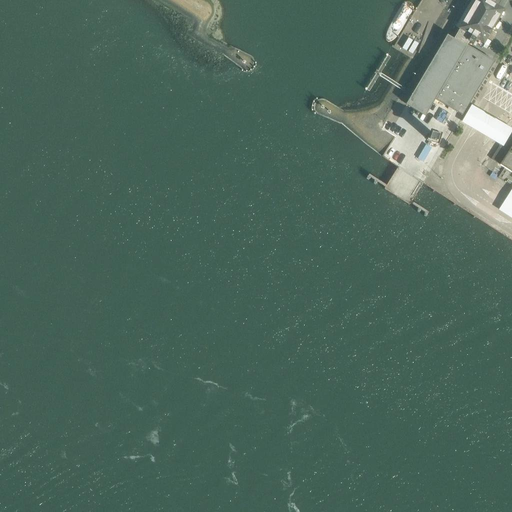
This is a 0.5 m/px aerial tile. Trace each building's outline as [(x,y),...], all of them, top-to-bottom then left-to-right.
[(425,117),(435,100),(462,116),(467,108),(494,62),(467,46),(469,43),(473,45),(476,40),(484,45),(504,10),(493,4),(495,0),(508,0),(511,2),(511,0),(475,0),(458,29),(459,30),(453,40),(447,36),(406,106),(425,117)] [(490,118),(481,114),(480,117),(474,126),(472,129),(481,134),(492,141),(504,147),(511,133),(511,131),(502,125),(490,118)] [(427,144),(439,147),(443,135),(431,132),(427,144)] [(511,145),(509,151),(506,149),(503,154),(500,159),(503,161),(499,165),(505,169),(511,173),(511,145)] [(426,146),(418,159),(423,162),(431,149),(426,146)] [(500,159),(503,154),(497,150),(490,160),(499,165),(503,161),(500,159)] [(479,211),(493,221),(511,193),(511,192),(511,189),(510,188),(502,183),(498,181),(479,211)]
